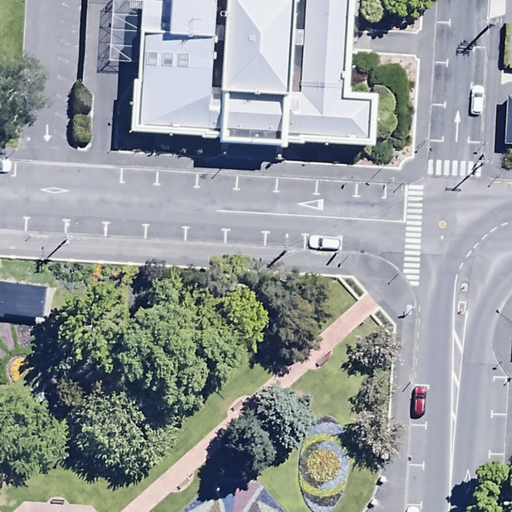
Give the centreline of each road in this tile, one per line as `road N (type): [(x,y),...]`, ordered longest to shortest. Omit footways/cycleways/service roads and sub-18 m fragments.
road 1 (residential): [(455,224),(0,193)]
road 2 (secondary): [(455,224),(447,511)]
road 3 (unclassified): [(455,224),(468,0)]
